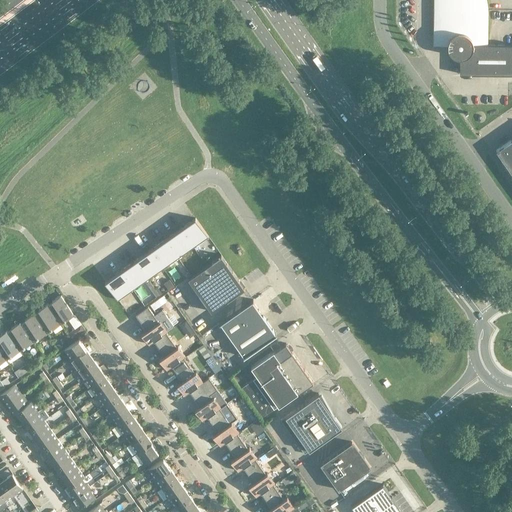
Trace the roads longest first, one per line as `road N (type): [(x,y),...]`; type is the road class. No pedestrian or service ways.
road 1 (residential): [(402,433),(220,178),(206,176),(57,271)]
road 2 (secondary): [(505,304),(389,162),(273,0)]
road 3 (secondary): [(238,0),(444,275)]
road 4 (residential): [(246,511),(93,295),(75,299)]
road 5 (residential): [(224,511),(75,299)]
road 6 (unclassified): [(380,0),(379,29),(511,217)]
